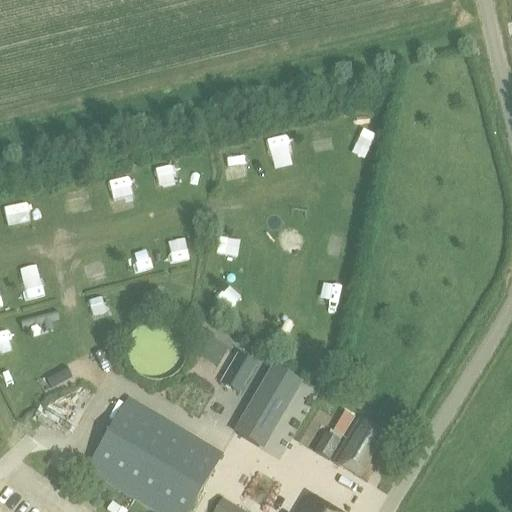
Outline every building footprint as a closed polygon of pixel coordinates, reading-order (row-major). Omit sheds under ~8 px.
[(360,114),(353,123),(374,141),(382,132),(360,114)] [(65,191),(71,212),(92,205),(85,185),(65,191)] [(195,258),(179,261),(180,270),(197,267),(195,258)] [(96,292),(112,287),(108,275),(92,280),(96,292)] [(156,287),(133,293),(135,303),(158,297),(156,287)] [(57,312),(20,322),(22,331),(42,325),(44,333),(54,331),(51,323),(59,321),(57,312)] [(0,352),(15,348),(8,323),(0,325),(0,352)] [(144,326),(138,329),(133,334),(129,340),(127,347),(126,354),(127,361),(130,367),(134,373),(139,378),(145,381),(152,383),(159,383),(166,381),(172,378),(178,374),(182,369),(185,362),(186,355),(186,348),(184,342),(181,336),(176,330),(171,326),(164,324),(157,323),(150,323),(144,326)] [(199,359),(217,369),(229,351),(211,341),(199,359)] [(237,356),(219,385),(239,397),(256,367),(237,356)] [(66,367),(45,378),(51,389),(72,378),(66,367)] [(302,384),(274,367),(251,404),(234,435),(263,451),(302,384)] [(82,428),(92,412),(67,398),(58,414),(82,428)] [(85,473),(148,511),(190,511),(224,455),(128,398),(85,473)] [(367,485),(394,441),(359,418),(332,462),(367,485)] [(340,443),(325,434),(314,453),(329,462),(340,443)] [(330,511),(307,498),(298,511),(330,511)]
